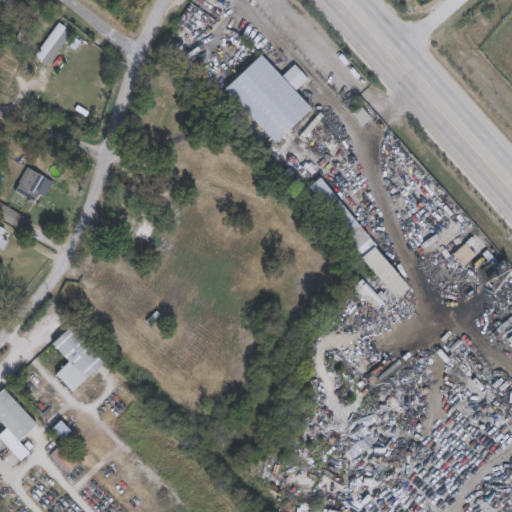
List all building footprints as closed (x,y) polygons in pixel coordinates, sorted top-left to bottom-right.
[(71,30),(59,48),(53,44),(42,60),(35,55),(58,21),(71,30)] [(223,88),(261,54),(281,76),(295,63),(308,78),(295,90),(312,108),(273,143),(223,88)] [(39,205),(14,192),(27,167),(52,180),(39,205)] [(395,299),(306,188),(321,176),(409,287),(395,299)] [(162,206),(155,199),(167,187),(174,193),(162,206)] [(0,207),(4,203),(25,218),(18,228),(0,216),(0,207)] [(0,227),(10,231),(0,256),(0,227)] [(453,254),(465,243),(474,253),(463,264),(453,254)] [(55,373),(68,361),(52,343),(70,326),(103,363),(72,391),(55,373)] [(47,390),(35,402),(17,384),(30,372),(47,390)] [(20,460),(0,438),(0,434),(6,428),(0,421),(0,390),(4,387),(38,424),(20,440),(30,451),(20,460)] [(69,432),(60,438),(53,426),(62,420),(69,432)] [(50,454),(60,444),(77,461),(66,472),(50,454)]
